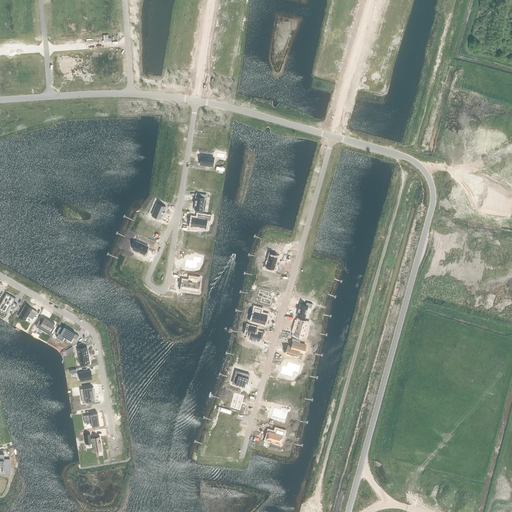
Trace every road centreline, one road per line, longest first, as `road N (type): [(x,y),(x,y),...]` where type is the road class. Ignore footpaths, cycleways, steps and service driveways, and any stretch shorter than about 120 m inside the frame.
road 1 (unclassified): [(440,167),(447,379),(385,501),(368,511)]
road 2 (unclassified): [(348,511),(432,203),(418,164)]
road 3 (residential): [(332,136),(241,456)]
road 4 (residential): [(0,276),(89,329),(112,445)]
road 5 (unknown): [(0,402),(163,417)]
road 6 (unclassified): [(511,190),(490,273),(493,314),(511,319)]
road 7 (residential): [(332,136),(371,0)]
road 8 (tertiary): [(332,136),(195,101)]
